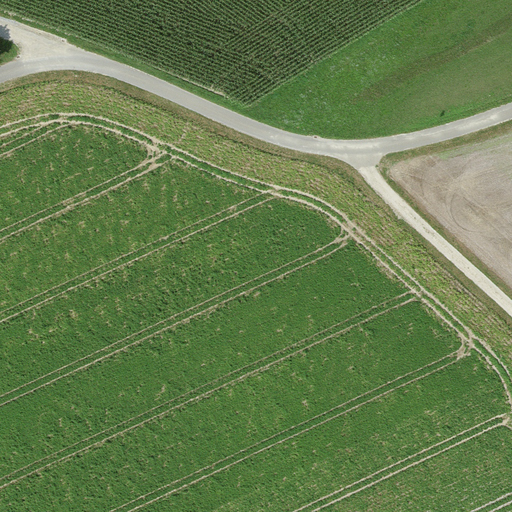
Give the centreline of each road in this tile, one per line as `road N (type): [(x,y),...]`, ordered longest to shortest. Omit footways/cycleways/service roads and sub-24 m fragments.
road 1 (track): [(511,114),(446,137),(354,153),(240,125),(95,63),(50,63),(0,77)]
road 2 (track): [(511,312),(399,207),(354,153)]
